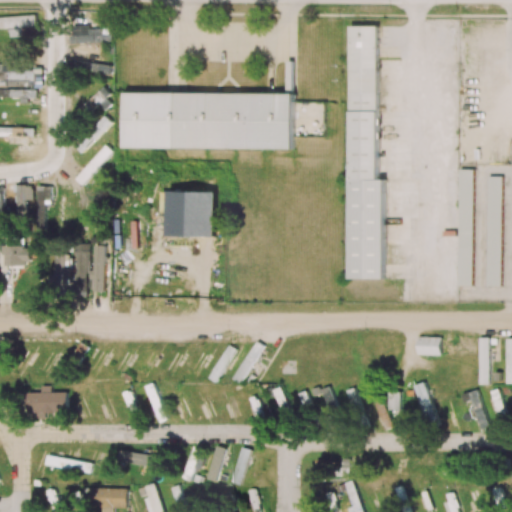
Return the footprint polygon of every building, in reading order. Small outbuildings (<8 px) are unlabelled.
[(0,28),(10,28),(10,37),(37,36),(37,15),(0,16),(0,28)] [(352,279),(386,278),(385,179),(380,179),(379,25),(350,26),(352,279)] [(0,71),(0,86),(43,85),(42,69),(0,71)] [(0,98),(29,99),(29,98),(38,98),(38,90),(0,88),(0,98)] [(114,102),(102,88),(91,98),(87,93),(77,102),(88,114),(99,105),(104,111),(114,102)] [(295,149),(295,93),(126,92),(126,147),(295,149)] [(112,122),(105,115),(76,146),(83,153),(112,122)] [(0,142),(25,144),(26,128),(0,127),(0,142)] [(459,285),(473,285),(475,169),(460,169),(459,285)] [(502,286),(503,176),(489,176),(488,286),(502,286)] [(0,214),(8,214),(8,207),(4,207),(4,187),(0,186),(0,214)] [(91,243),(75,243),(74,291),(89,291),(91,243)] [(105,291),(106,245),(94,245),(94,279),(94,291),(105,291)] [(6,264),(31,264),(31,246),(5,246),(6,264)] [(442,355),(442,337),(418,336),(418,354),(442,355)] [(490,384),(490,337),(480,337),(480,384),(490,384)] [(263,344),(255,340),(235,380),(243,383),(263,344)] [(216,382),(237,349),(230,344),(210,378),(216,382)] [(429,427),(440,423),(424,382),(414,386),(429,427)] [(169,419),(154,383),(146,386),(160,422),(169,419)] [(180,407),(187,405),(180,384),(174,387),(180,407)] [(68,412),(68,391),(52,391),(52,386),(42,386),(42,392),(28,392),(27,418),(46,418),(46,412),(68,412)] [(324,388),(332,421),(340,419),(332,386),(324,388)] [(510,422),(498,388),(490,391),(502,424),(510,422)] [(489,427),(478,389),(462,394),(465,403),(470,401),(479,430),(489,427)] [(402,390),(390,390),(390,410),(401,410),(402,390)] [(377,404),(387,429),(394,427),(384,401),(377,404)] [(216,482),(226,448),(217,445),(207,479),(216,482)] [(200,469),(207,451),(195,446),(182,477),(190,481),(196,467),(200,469)] [(241,484),(252,449),(243,447),(232,482),(241,484)] [(116,463),(162,466),(163,454),(117,452),(116,463)] [(93,461),(47,456),(46,467),(92,472),(93,461)] [(316,471),(328,471),(328,460),(316,460),(316,471)] [(346,482),(354,511),(363,511),(354,480),(346,482)] [(162,511),(155,483),(147,485),(150,497),(146,498),(149,511),(162,511)] [(179,510),(187,508),(180,485),(171,487),(179,510)] [(115,511),(115,507),(128,508),(128,489),(92,487),(91,507),(100,507),(99,511),(115,511)] [(249,492),(254,511),(255,511),(261,510),(255,490),(249,492)]
